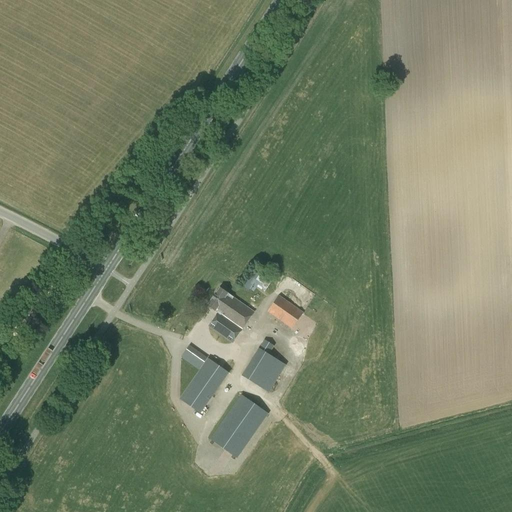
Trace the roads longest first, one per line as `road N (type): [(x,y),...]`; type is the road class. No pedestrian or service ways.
road 1 (primary): [(106,269),(282,0)]
road 2 (primary): [(0,433),(106,269)]
road 3 (track): [(0,355),(84,256)]
